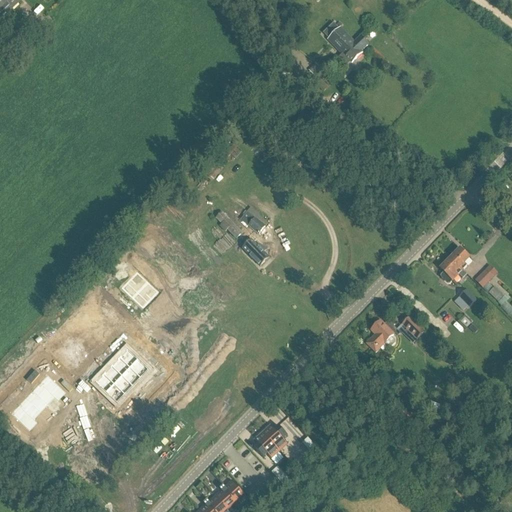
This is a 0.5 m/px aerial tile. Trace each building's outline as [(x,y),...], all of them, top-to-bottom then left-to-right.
[(0,0),(0,17),(0,18),(6,13),(10,9),(0,0)] [(0,0),(10,9),(11,10),(19,3),(18,2),(16,0),(0,0)] [(30,24),(21,33),(30,43),(40,34),(30,24)] [(343,54),(354,43),(340,29),(330,39),(329,40),(330,41),(332,43),(331,44),(334,47),(335,46),(343,54)] [(354,43),(343,54),(352,63),(371,45),(362,36),(354,44),(354,43)] [(373,48),(369,53),(383,67),(388,63),(373,48)] [(293,75),(283,67),(275,79),(286,86),(293,75)] [(331,85),(325,77),(317,83),(324,92),(331,85)] [(294,135),(301,127),(290,118),(283,127),(294,135)] [(297,167),(292,175),(304,183),(309,175),(297,167)] [(225,232),(227,230),(234,224),(222,212),(215,219),(221,225),(219,227),(225,232)] [(240,220),(248,227),(258,235),(266,227),(268,223),(259,216),(256,219),(247,212),(240,220)] [(234,224),(227,230),(236,240),(243,233),(234,224)] [(260,244),(258,247),(252,241),(243,249),(260,267),(269,258),(264,253),(266,251),(260,244)] [(128,254),(135,260),(143,251),(136,244),(128,254)] [(460,250),(449,261),(466,277),(468,275),(464,271),(468,267),(465,264),(470,260),(460,250)] [(450,284),(460,275),(464,279),(466,277),(449,261),(440,269),(443,273),(441,275),(441,278),(447,284),(450,284)] [(485,271),(475,281),(483,290),(493,279),(485,271)] [(137,273),(122,289),(132,299),(147,283),(137,273)] [(147,283),(132,299),(143,309),(158,293),(147,283)] [(496,288),(490,294),(499,303),(497,305),(501,308),(507,302),(509,300),(506,296),(505,297),(496,288)] [(467,290),(457,299),(467,309),(469,311),(478,301),(467,290)] [(459,321),(467,328),(473,322),(466,315),(459,321)] [(410,317),(402,325),(418,342),(422,339),(420,338),(425,333),(410,317)] [(375,336),(366,345),(376,354),(385,345),(388,348),(391,348),(396,344),(396,341),(392,338),(395,335),(398,332),(388,322),(384,325),(381,321),(370,331),(375,336)] [(127,350),(119,359),(130,369),(138,360),(127,350)] [(119,359),(111,367),(122,377),(130,369),(119,359)] [(138,360),(130,369),(141,379),(149,371),(138,360)] [(54,368),(56,374),(64,372),(63,366),(54,368)] [(111,367),(104,375),(114,385),(122,377),(111,367)] [(130,369),(122,377),(133,388),(141,379),(130,369)] [(104,375),(95,384),(106,394),(114,385),(104,375)] [(47,376),(40,384),(55,398),(62,390),(47,376)] [(122,377),(114,385),(125,396),(133,388),(122,377)] [(40,384),(33,392),(48,406),(55,398),(40,384)] [(114,385),(106,394),(117,404),(125,396),(114,385)] [(33,392),(26,399),(40,413),(48,406),(33,392)] [(26,399),(19,407),(33,421),(40,413),(26,399)] [(19,407),(11,414),(26,429),(33,421),(19,407)] [(467,408),(463,409),(460,412),(460,415),(463,418),(467,418),(470,415),(470,411),(467,408)] [(263,434),(280,452),(288,445),(284,440),(288,437),(278,427),(275,430),(271,426),(263,434)] [(418,437),(426,443),(432,437),(424,430),(418,437)] [(271,460),(279,453),(280,452),(263,434),(254,441),(258,445),(254,449),(264,459),(267,456),(271,460)] [(308,461),(313,456),(309,451),(304,457),(308,461)] [(288,479),(283,474),(277,479),(282,484),(288,479)] [(236,504),(238,502),(244,496),(231,482),(225,488),(224,486),(222,488),(236,504)] [(236,504),(222,488),(220,490),(221,491),(215,497),(228,511),(234,506),(236,504)] [(226,511),(228,511),(215,497),(209,502),(208,501),(206,503),(214,511),(226,511)] [(236,504),(234,506),(238,510),(242,507),(238,502),(236,504)] [(199,511),(214,511),(206,503),(204,504),(205,506),(199,511)]
